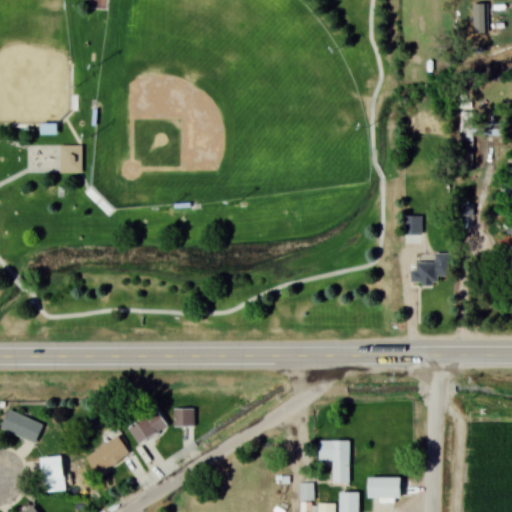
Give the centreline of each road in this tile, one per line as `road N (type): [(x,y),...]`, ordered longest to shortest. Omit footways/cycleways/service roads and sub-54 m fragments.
road 1 (primary): [(0,357),(511,355)]
road 2 (residential): [(129,511),(294,405),(350,356)]
road 3 (residential): [(433,511),(436,356)]
